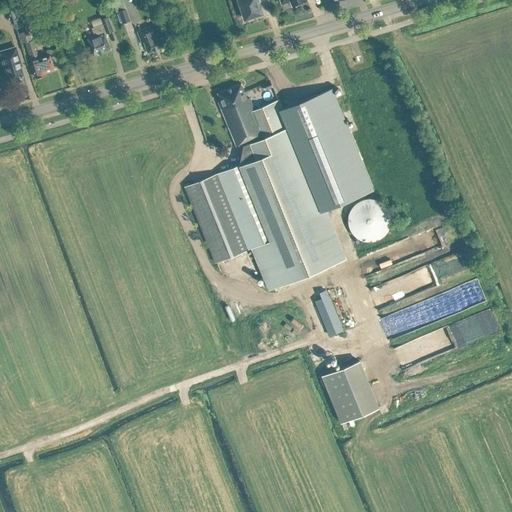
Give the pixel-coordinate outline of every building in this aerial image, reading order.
[(17,0),(9,3),(15,22),(16,22),(17,27),(29,23),(25,11),(22,12),(20,3),(18,4),(17,0)] [(262,12),(257,0),(238,0),(245,18),(247,17),(247,18),(253,16),(252,15),(262,12)] [(119,13),(117,13),(120,22),(122,22),(122,23),(130,20),(126,8),(118,11),(119,13)] [(106,32),(113,30),(108,16),(101,18),(103,23),(92,27),(95,35),(87,38),(93,55),(110,49),(104,32),(106,32)] [(149,26),(142,29),(136,31),(141,42),(143,41),(148,52),(164,46),(160,36),(162,35),(157,21),(148,24),(149,26)] [(15,46),(0,50),(0,52),(9,81),(15,79),(16,81),(18,82),(23,80),(24,78),(15,46)] [(39,58),(36,47),(28,49),(31,60),(35,76),(44,74),(43,71),(53,68),(50,54),(39,58)] [(265,90),(273,87),(270,80),(262,83),(265,90)] [(240,164),(185,186),(215,262),(251,247),(268,288),(346,256),(326,208),(340,202),(372,189),(344,120),(340,110),(339,111),(335,101),(336,101),(332,88),(328,89),(328,91),(309,99),(308,97),(299,101),(282,108),(278,99),(254,109),(249,97),(247,98),(241,83),(217,92),(222,103),(219,104),(236,146),(244,143),(244,144),(240,164)] [(369,241),(374,240),(379,238),(384,235),(387,230),(390,225),(390,219),(390,214),(388,209),(384,204),(380,201),(375,198),(369,198),(364,198),(358,200),(354,204),(350,208),(348,212),(346,218),(346,223),(348,228),(350,233),(354,237),(359,240),(364,241),(369,241)] [(381,252),(385,262),(397,257),(392,248),(381,252)] [(411,294),(417,291),(412,280),(406,283),(411,294)] [(329,335),(343,329),(326,289),(319,291),(321,297),(314,300),(329,335)] [(404,345),(410,362),(424,357),(422,350),(418,351),(414,341),(404,345)] [(360,358),(322,373),(341,420),(378,406),(360,358)]
